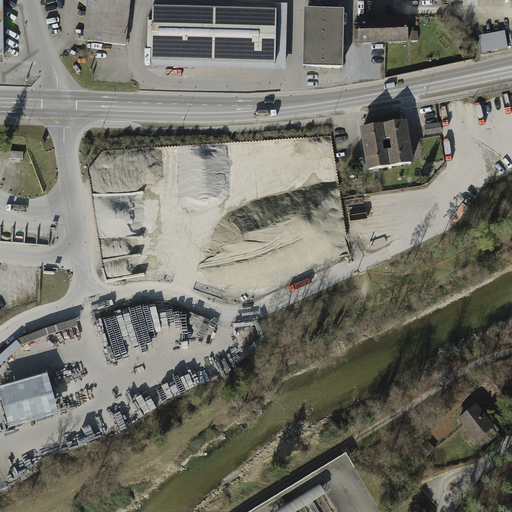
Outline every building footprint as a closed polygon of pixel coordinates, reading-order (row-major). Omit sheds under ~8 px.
[(74,0),(88,11),(86,43),(127,48),(131,0),(74,0)] [(154,4),(153,70),(288,72),(289,6),(154,4)] [(343,8),(304,6),(302,63),(341,64),(343,8)] [(360,14),(352,14),(352,31),(361,31),(361,46),(386,46),(410,46),(410,19),(360,20),(360,14)] [(507,34),(481,38),(483,55),(510,51),(507,34)] [(386,126),(393,171),(416,168),(410,123),(386,126)] [(426,127),(427,137),(444,134),(442,124),(426,127)] [(386,126),(363,129),(369,174),(393,171),(386,126)] [(73,370),(0,391),(0,393),(10,429),(84,409),(73,370)] [(464,425),(479,442),(496,426),(481,409),(464,425)] [(101,430),(83,435),(87,451),(125,442),(122,432),(103,437),(101,430)] [(80,432),(31,447),(35,460),(84,444),(80,432)] [(433,444),(422,453),(433,465),(443,455),(433,444)] [(343,511),(348,508),(339,493),(333,497),(343,511)]
